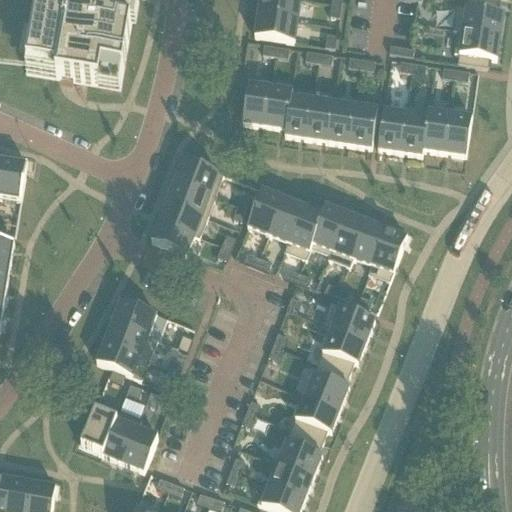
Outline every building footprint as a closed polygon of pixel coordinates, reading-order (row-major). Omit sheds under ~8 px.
[(0,0),(0,67),(27,72),(26,80),(120,96),(134,11),(133,10),(135,1),(129,0),(0,0)] [(268,0),(260,0),(258,20),(297,26),(301,5),(268,0)] [(341,11),(342,0),(332,0),(331,9),(341,11)] [(467,0),(467,5),(497,9),(498,1),(506,2),(505,0),(467,0)] [(456,12),(453,35),(500,42),(503,19),(496,17),(496,16),(497,11),(497,9),(467,5),(466,11),(466,13),(456,12)] [(329,22),(339,23),(341,11),(331,9),(329,22)] [(297,26),(258,20),(254,42),(294,48),(297,26)] [(453,35),(453,36),(457,37),(454,59),(459,60),(458,62),(457,69),(488,73),(488,70),(488,69),(489,66),(489,64),(496,65),(500,42),(453,35)] [(327,39),(325,52),(335,54),(337,41),(327,39)] [(275,62),(276,52),(264,50),(262,60),(275,62)] [(390,51),(389,59),(413,62),(413,58),(414,54),(410,54),(390,51)] [(288,64),(289,54),(276,52),(275,62),(288,64)] [(305,66),(318,68),(319,58),(307,57),(305,66)] [(318,68),(331,70),(332,60),(319,58),(318,68)] [(361,75),(362,65),(349,63),(348,73),(361,75)] [(374,77),(375,67),(362,65),(361,75),(374,77)] [(399,77),(412,79),(413,69),(400,67),(399,77)] [(413,69),(412,79),(425,81),(426,71),(413,69)] [(442,83),(455,85),(456,75),(443,73),(442,83)] [(469,77),(456,75),(455,85),(467,87),(469,77)] [(245,109),(242,129),(257,132),(262,132),(264,133),(270,93),(248,89),(245,109)] [(270,93),(264,133),(278,135),(283,135),(285,136),(286,136),(291,102),(292,102),(293,96),(290,96),(270,93)] [(285,136),(284,142),(299,144),(304,145),(306,145),(312,105),(292,102),(291,102),(286,136),(285,136)] [(312,105),(306,145),(320,147),(325,148),(328,148),(334,108),(312,105)] [(334,108),(328,148),(342,150),(346,151),(349,151),(355,111),(334,108)] [(371,155),(377,115),(355,111),(349,151),(371,155)] [(384,116),(378,156),(381,156),(386,157),(400,159),(406,119),(384,116)] [(427,122),(422,156),(423,156),(425,157),(430,157),(444,159),(450,119),(428,116),(427,116),(427,122)] [(400,159),(422,162),(423,156),(422,156),(427,122),(406,119),(400,159)] [(472,123),(450,119),(444,159),(466,163),(472,123)] [(181,170),(175,185),(215,201),(223,180),(194,169),(183,164),(181,170)] [(4,166),(0,188),(0,203),(20,207),(21,207),(25,182),(25,181),(27,170),(21,169),(4,166)] [(171,196),(167,206),(207,222),(215,201),(175,185),(173,191),(171,196)] [(253,216),(247,231),(268,239),(282,203),(272,199),(267,197),(261,195),(253,216)] [(241,198),(237,210),(246,213),(251,201),(241,198)] [(282,203),(268,239),(287,246),(288,247),(302,211),(292,207),(287,205),(282,203)] [(163,216),(159,226),(195,240),(194,241),(199,242),(207,222),(167,206),(165,211),(163,216)] [(237,210),(232,222),(241,226),(246,213),(237,210)] [(287,246),(284,255),(306,264),(310,252),(310,251),(322,219),(312,215),(307,213),(302,211),(288,247),(287,246)] [(322,219),(310,251),(310,252),(329,259),(330,259),(346,219),(341,217),(336,215),(325,211),(322,219)] [(329,259),(327,263),(349,272),(353,263),(352,263),(366,227),(361,225),(356,223),(346,219),(330,259),(329,259)] [(155,236),(151,247),(187,261),(194,241),(195,240),(159,226),(157,231),(155,236)] [(366,227),(352,263),(353,263),(371,270),(372,271),(386,235),(381,233),(376,231),(366,227)] [(371,270),(368,279),(390,288),(403,254),(407,243),(402,241),(386,235),(372,271),(371,270)] [(226,238),(221,250),(230,254),(235,241),(226,238)] [(0,268),(10,271),(12,259),(13,252),(14,249),(0,246),(0,268)] [(221,250),(216,262),(225,266),(230,254),(221,250)] [(247,257),(243,266),(256,271),(259,262),(247,257)] [(259,262),(256,271),(268,276),(271,266),(259,262)] [(0,268),(0,290),(7,292),(9,280),(10,273),(10,271),(0,268)] [(287,273),(284,282),(296,287),(300,278),(287,273)] [(300,278),(296,287),(308,292),(312,282),(300,278)] [(328,289),(324,298),(336,303),(340,293),(328,289)] [(340,293),(336,303),(349,307),(352,298),(340,293)] [(360,301),(356,311),(369,315),(372,306),(360,301)] [(291,303),(286,315),(295,318),(300,306),(291,303)] [(114,323),(112,327),(148,342),(148,341),(156,320),(121,306),(116,317),(114,323)] [(330,308),(322,330),(331,334),(331,333),(367,346),(369,341),(371,336),(375,325),(330,308)] [(106,343),(104,348),(149,365),(157,344),(148,341),(148,342),(112,327),(109,337),(106,343)] [(331,334),(318,367),(350,379),(354,368),(358,370),(363,357),(365,351),(367,346),(331,333),(331,334)] [(277,337),(273,349),(282,353),(287,341),(277,337)] [(182,341),(178,353),(187,357),(192,344),(182,341)] [(99,363),(96,369),(111,375),(133,383),(141,387),(149,365),(104,348),(101,357),(99,363)] [(273,349),(268,361),(277,365),(282,353),(273,349)] [(174,361),(170,373),(179,377),(184,365),(174,361)] [(318,367),(304,401),(340,415),(342,410),(344,405),(349,392),(345,390),(350,379),(318,367)] [(170,373),(165,385),(174,389),(179,377),(170,373)] [(113,375),(109,385),(121,389),(125,380),(113,375)] [(130,390),(126,399),(139,404),(142,394),(130,390)] [(150,398),(146,410),(155,414),(160,401),(150,398)] [(304,401),(291,435),(323,448),(327,437),(331,438),(336,425),(338,420),(340,415),(304,401)] [(251,405),(246,417),(255,421),(260,409),(251,405)] [(85,441),(81,452),(97,459),(102,460),(120,416),(98,408),(85,441)] [(120,416),(102,460),(112,464),(118,466),(122,468),(136,433),(137,433),(141,424),(120,416)] [(246,417),(241,430),(250,433),(255,421),(246,417)] [(136,433),(122,468),(132,472),(138,474),(144,477),(148,466),(158,441),(137,433),(136,433)] [(291,435),(277,470),(313,484),(315,479),(317,473),(322,460),(319,459),(323,448),(291,435)] [(235,462),(230,475),(240,478),(244,466),(235,462)] [(270,489),(269,490),(305,504),(307,499),(309,493),(313,484),(277,470),(270,489)] [(230,475),(226,487),(235,490),(240,478),(230,475)] [(159,481),(156,490),(168,495),(172,485),(159,481)] [(0,483),(0,511),(7,511),(12,486),(7,485),(1,484),(0,483)] [(172,485),(168,495),(180,499),(184,490),(172,485)] [(12,486),(7,511),(29,511),(33,489),(28,488),(22,487),(12,486)] [(265,487),(257,509),(264,511),(301,511),(303,509),(305,504),(269,490),(270,489),(265,487)] [(33,489),(29,511),(52,511),(54,505),(56,493),(50,492),(33,489)] [(200,496),(196,506),(208,510),(212,501),(200,496)] [(212,501),(208,510),(212,511),(221,511),(224,506),(212,501)]
